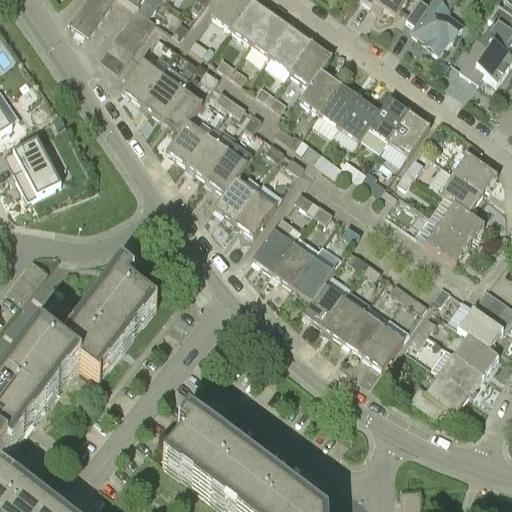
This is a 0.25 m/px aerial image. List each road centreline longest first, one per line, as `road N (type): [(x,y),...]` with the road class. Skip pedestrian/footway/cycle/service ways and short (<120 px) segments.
road 1 (residential): [(395,437),(226,305),(168,215)]
road 2 (residential): [(511,206),(505,165),(484,143),(283,0)]
road 3 (residential): [(168,215),(22,0)]
road 4 (residential): [(0,239),(85,254),(119,246),(168,215)]
